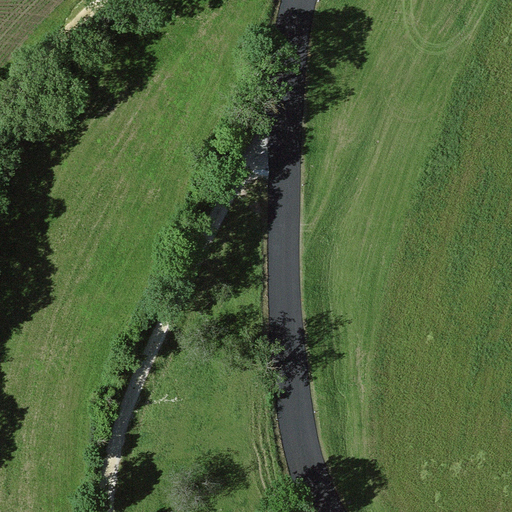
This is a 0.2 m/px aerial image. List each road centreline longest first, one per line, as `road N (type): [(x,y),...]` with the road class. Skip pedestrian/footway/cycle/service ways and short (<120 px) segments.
road 1 (secondary): [(323,511),(300,442),(285,332),(285,93),(299,0)]
road 2 (track): [(99,511),(123,407),(152,337),(232,182),(284,140)]
road 3 (track): [(0,94),(98,0)]
